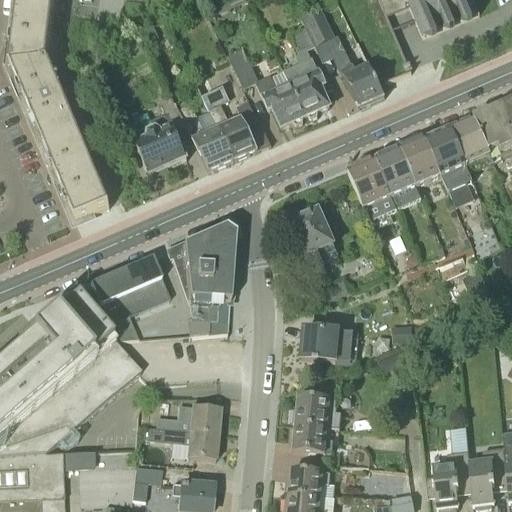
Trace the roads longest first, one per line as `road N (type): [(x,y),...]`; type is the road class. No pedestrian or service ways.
road 1 (unclassified): [(247,511),(263,299),(238,191)]
road 2 (tertiary): [(238,191),(511,72)]
road 3 (tertiary): [(0,293),(238,191)]
